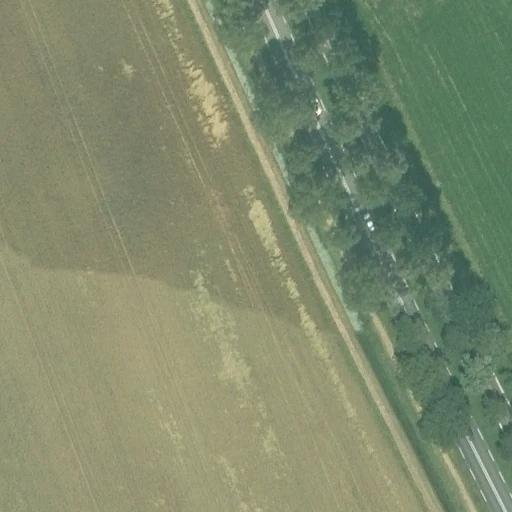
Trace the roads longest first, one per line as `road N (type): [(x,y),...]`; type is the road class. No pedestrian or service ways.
road 1 (primary): [(504,511),(264,0)]
road 2 (unclassified): [(511,433),(307,0)]
